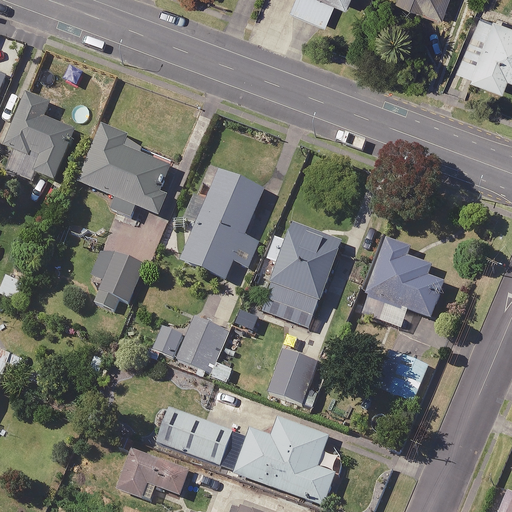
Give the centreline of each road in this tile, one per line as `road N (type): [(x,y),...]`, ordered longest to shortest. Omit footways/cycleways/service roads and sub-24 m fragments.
road 1 (tertiary): [(46,0),(511,173)]
road 2 (residential): [(511,314),(429,511)]
